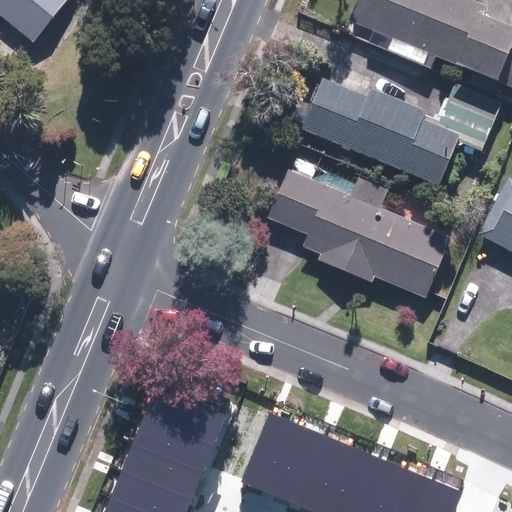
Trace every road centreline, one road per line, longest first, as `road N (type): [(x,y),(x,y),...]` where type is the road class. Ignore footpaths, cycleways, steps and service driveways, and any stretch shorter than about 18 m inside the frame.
road 1 (residential): [(511,442),(156,290),(119,260)]
road 2 (primary): [(119,260),(228,0)]
road 3 (primary): [(14,511),(119,260)]
road 4 (residential): [(0,152),(119,260)]
